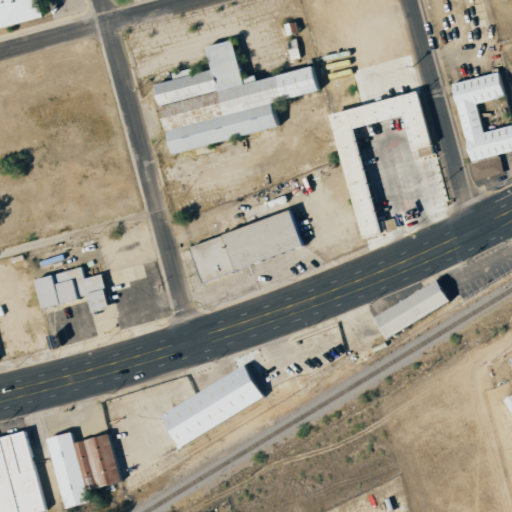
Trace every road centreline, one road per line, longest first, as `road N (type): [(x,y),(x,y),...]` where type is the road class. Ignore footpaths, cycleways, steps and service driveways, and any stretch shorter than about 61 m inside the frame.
road 1 (primary): [(0,396),(311,303),(511,215)]
road 2 (residential): [(194,343),(102,0)]
road 3 (residential): [(476,233),(413,0)]
road 4 (residential): [(0,51),(188,0)]
